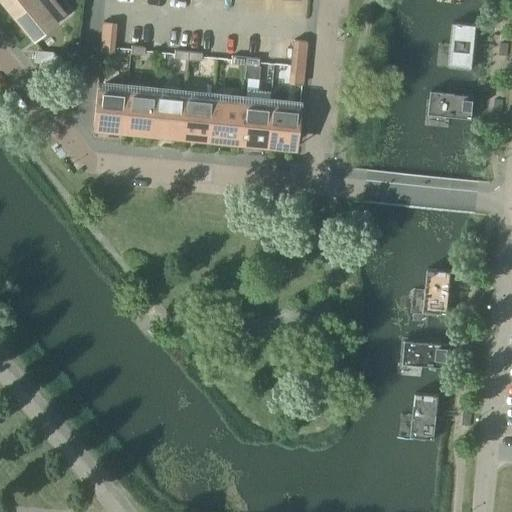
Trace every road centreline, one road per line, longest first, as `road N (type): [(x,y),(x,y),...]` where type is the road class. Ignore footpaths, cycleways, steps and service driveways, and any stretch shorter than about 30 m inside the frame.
road 1 (residential): [(511,215),(484,511)]
road 2 (residential): [(58,127),(103,167),(311,184)]
road 3 (residential): [(329,0),(311,184)]
road 4 (unclassified): [(357,188),(511,204)]
road 5 (residential): [(97,0),(86,95),(58,127)]
